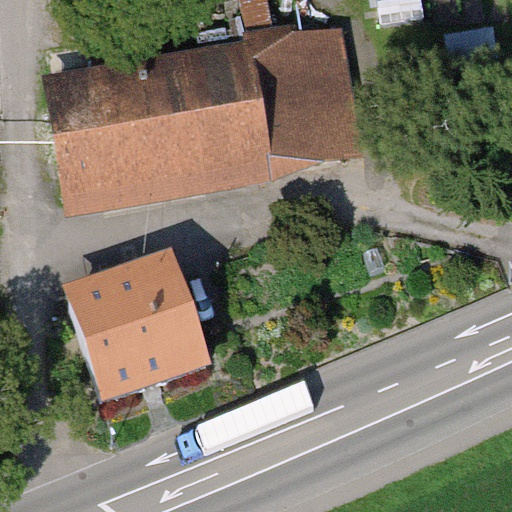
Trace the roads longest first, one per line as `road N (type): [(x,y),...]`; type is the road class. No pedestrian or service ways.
road 1 (unclassified): [(8,0),(22,511)]
road 2 (primary): [(140,511),(511,361)]
